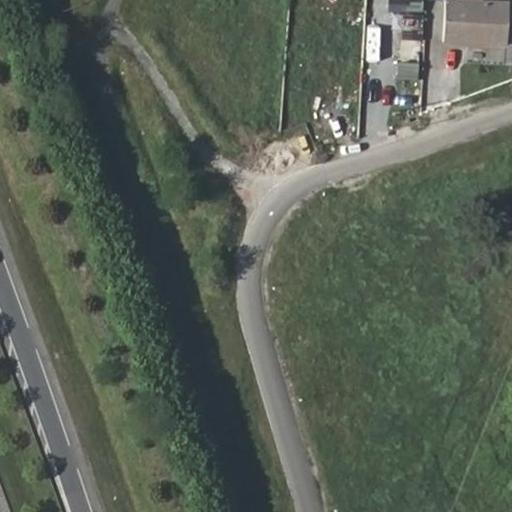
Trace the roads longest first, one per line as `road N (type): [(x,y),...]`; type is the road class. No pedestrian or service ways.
road 1 (residential): [(511,118),(309,191),(285,206),(266,234),(263,322),(317,511)]
road 2 (primary): [(81,511),(0,281)]
